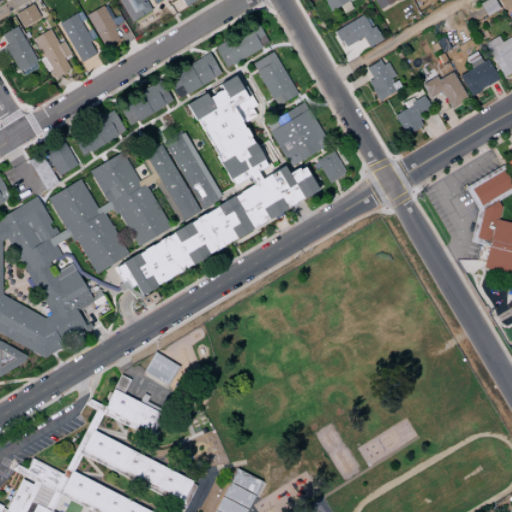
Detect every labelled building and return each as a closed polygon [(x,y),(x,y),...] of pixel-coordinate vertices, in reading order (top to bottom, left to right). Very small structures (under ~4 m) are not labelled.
[(117,0),(130,22),(150,10),(144,0),(117,0)] [(345,0),(321,0),(326,11),(347,3),(345,0)] [(369,0),(376,10),(394,0),(369,0)] [(485,17),(498,9),(492,0),(484,0),(478,4),(485,17)] [(511,4),(511,0),(495,0),(501,10),(511,4)] [(14,12),(20,27),(39,20),(32,5),(14,12)] [(85,15),(103,50),(118,43),(109,25),(114,22),(105,5),(85,15)] [(79,63),(96,54),(74,14),(57,23),(79,63)] [(332,32),(342,48),(361,37),(366,48),(381,40),(373,26),(368,28),(362,16),(332,32)] [(25,68),(27,72),(37,66),(14,27),(0,34),(0,35),(5,45),(2,47),(17,72),(25,68)] [(222,66),(266,47),(258,27),(213,45),(222,66)] [(69,55),(62,42),(56,44),(48,29),(30,39),(44,66),(45,65),(52,78),(69,70),(63,58),(69,55)] [(511,35),(499,42),(496,36),(483,44),(500,78),(511,72),(511,35)] [(296,95),(271,52),(250,64),(274,107),(296,95)] [(469,70),(458,75),(467,95),(497,81),(486,59),(479,62),(475,52),(464,58),(469,70)] [(178,99),(219,73),(206,53),(165,78),(178,99)] [(365,69),(370,79),(366,82),(376,101),(400,88),(384,59),(365,69)] [(439,92),(449,109),(466,99),(450,72),(437,80),(435,76),(420,85),(428,99),(439,92)] [(186,103),(229,186),(247,177),(253,189),(111,263),(121,283),(128,279),(134,292),(318,196),(302,166),(287,174),(282,166),(260,178),(256,171),(265,167),(242,123),(254,117),(250,109),(254,107),(237,74),(217,84),(220,90),(206,97),(204,94),(186,103)] [(160,82),(117,106),(128,126),(170,102),(160,82)] [(402,105),(404,108),(392,116),(404,136),(421,125),(415,115),(427,108),(419,95),(402,105)] [(299,160),(326,147),(305,103),(264,123),(282,160),(296,154),(299,160)] [(123,131),(112,112),(70,138),(81,157),(123,131)] [(180,131),(161,143),(201,209),(220,197),(180,131)] [(43,149),(54,176),(74,168),(63,141),(43,149)] [(177,222),(195,213),(162,145),(144,154),(177,222)] [(0,374),(18,367),(26,354),(42,366),(58,342),(49,320),(69,334),(96,295),(49,263),(65,239),(73,236),(89,273),(124,258),(105,215),(146,243),(164,235),(128,151),(88,168),(104,207),(72,185),(42,198),(43,201),(0,219),(0,374)] [(344,174),(331,151),(314,161),(327,184),(344,174)] [(511,224),(496,220),(500,208),(497,203),(491,202),(507,193),(509,185),(500,167),(463,187),(476,211),(474,218),(477,223),(474,235),(469,237),(472,241),(473,241),(481,243),(489,239),(481,268),(511,275),(511,224)] [(153,352),(178,367),(167,386),(142,371),(153,352)] [(119,375),(120,375),(129,380),(122,394),(112,389),(119,375)] [(112,389),(122,394),(165,416),(155,435),(137,426),(129,422),(102,408),(103,407),(112,389)] [(83,404),(88,399),(103,407),(102,408),(129,422),(127,427),(102,414),(93,431),(91,430),(81,449),(79,454),(81,455),(72,472),(70,471),(58,495),(50,511),(44,508),(52,492),(61,474),(95,410),(83,404)] [(190,436),(192,435),(210,427),(211,427),(223,454),(202,463),(190,436)] [(91,430),(93,431),(192,481),(182,500),(81,449),(91,430)] [(177,442),(190,436),(201,463),(188,469),(177,442)] [(52,492),(37,484),(32,482),(10,470),(16,465),(24,469),(30,458),(61,474),(52,492)] [(228,482),(235,468),(261,482),(260,482),(254,495),(228,482)] [(70,471),(72,472),(150,511),(91,511),(58,495),(70,471)] [(32,482),(31,485),(20,479),(5,510),(5,511),(6,511),(23,511),(37,484),(32,482)] [(221,496),(228,482),(254,496),(247,509),(221,496)] [(208,483),(222,490),(211,511),(201,511),(195,509),(208,483)] [(217,511),(214,510),(221,496),(246,510),(244,511),(217,511)]
